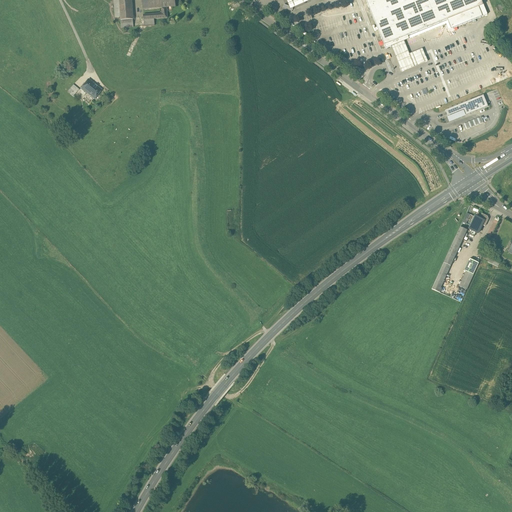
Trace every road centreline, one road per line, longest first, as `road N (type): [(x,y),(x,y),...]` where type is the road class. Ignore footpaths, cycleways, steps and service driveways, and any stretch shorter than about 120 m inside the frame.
road 1 (primary): [(471,180),(353,262),(276,328),(191,426),(136,511)]
road 2 (track): [(319,312),(274,343),(237,396),(212,383),(224,356),(267,325),(298,287)]
road 3 (unclassified): [(446,154),(241,0)]
